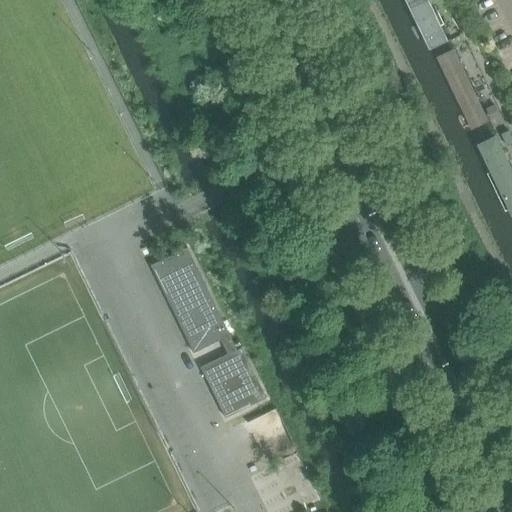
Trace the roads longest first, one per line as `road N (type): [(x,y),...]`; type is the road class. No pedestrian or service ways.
road 1 (secondary): [(241,0),(485,511)]
road 2 (secondary): [(511,468),(288,0)]
